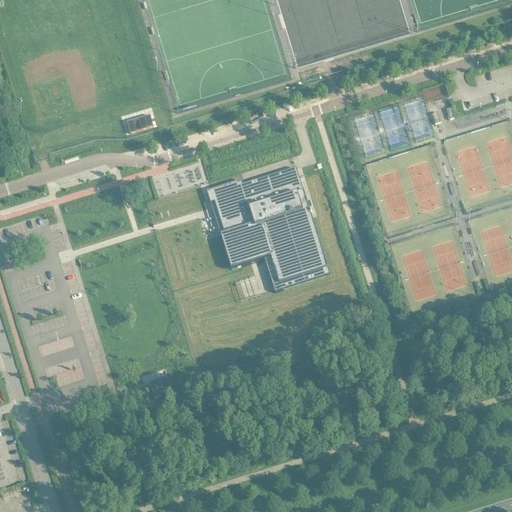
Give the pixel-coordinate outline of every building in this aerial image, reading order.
[(405,124),(402,115),(392,118),(395,128),(405,124)] [(144,116),(123,121),(126,133),(147,128),(144,116)] [(241,181),(210,191),(224,234),(220,236),(230,270),(264,260),(274,293),(329,276),(296,169),(243,185),(241,181)] [(165,246),(181,244),(179,226),(163,228),(165,246)] [(149,383),(150,388),(154,401),(171,395),(166,378),(149,383)] [(107,460),(103,447),(94,450),(98,463),(107,460)]
